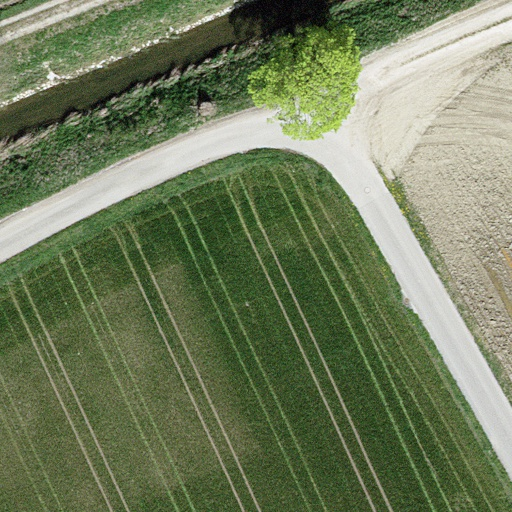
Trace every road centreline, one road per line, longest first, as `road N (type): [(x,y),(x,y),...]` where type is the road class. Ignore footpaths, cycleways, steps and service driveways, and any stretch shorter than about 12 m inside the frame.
road 1 (unclassified): [(511,455),(312,107),(175,159),(0,248)]
road 2 (track): [(511,24),(312,107)]
